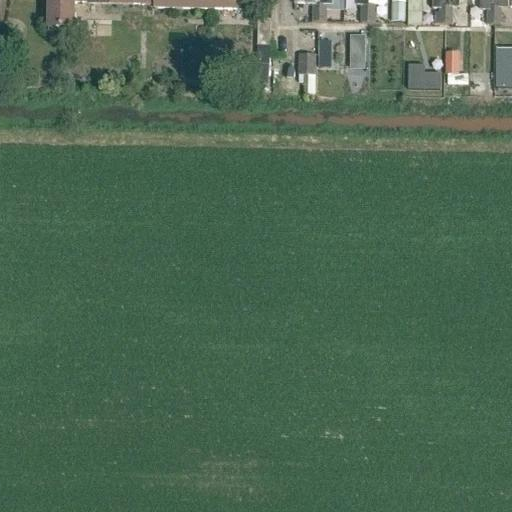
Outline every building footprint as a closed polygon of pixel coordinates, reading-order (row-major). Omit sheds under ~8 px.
[(76,6),(89,6),(112,6),(112,0),(51,0),(51,31),(75,32),(76,6)] [(155,0),(155,7),(155,11),(247,12),(247,0),(155,0)] [(321,7),(320,0),(307,0),(308,7),(314,7),(314,16),(327,16),(327,8),(327,7),(321,7)] [(357,0),(357,8),(362,8),(362,17),(375,17),(376,8),(369,8),(369,0),(357,0)] [(446,0),(430,0),(430,11),(440,11),(440,18),(453,18),(453,9),(446,9),(446,0)] [(446,0),(446,9),(453,9),(459,9),(459,0),(446,0)] [(496,10),(495,0),(481,0),(482,12),(489,12),(488,19),(502,19),(502,10),(496,10)] [(502,10),(509,10),(508,0),(495,0),(496,10),(502,10)] [(404,24),(404,4),(391,3),(391,24),(404,24)] [(327,25),(327,16),(314,16),(314,25),(327,25)] [(375,26),(375,17),(362,17),(362,26),(375,26)] [(453,27),(453,18),(440,18),(440,27),(453,27)] [(501,28),(502,19),(488,19),(488,28),(501,28)] [(272,49),(272,22),(259,22),(259,49),(272,49)] [(497,71),(507,71),(511,68),(511,51),(498,51),(497,71)] [(446,56),(446,77),(458,77),(459,56),(446,56)] [(299,58),(299,78),(316,79),(316,58),(299,58)] [(265,87),(265,66),(236,66),(236,87),(265,87)] [(409,68),(409,92),(425,92),(425,68),(409,68)]
